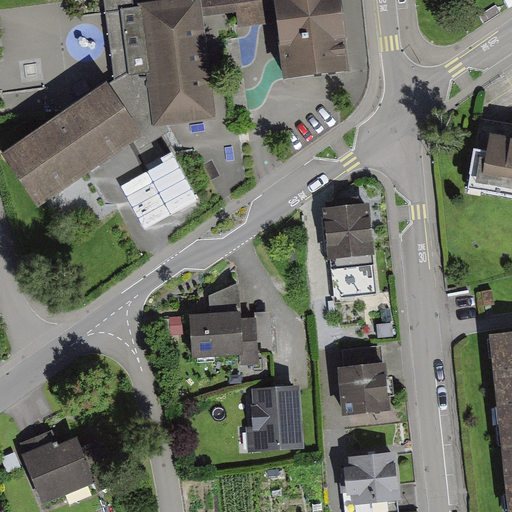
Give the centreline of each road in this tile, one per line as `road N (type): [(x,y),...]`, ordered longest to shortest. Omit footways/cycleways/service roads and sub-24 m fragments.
road 1 (residential): [(402,116),(419,212),(442,511)]
road 2 (residential): [(402,116),(351,161),(287,194),(237,239),(173,268),(134,299),(117,325)]
road 3 (residential): [(172,511),(139,362),(117,325)]
road 4 (residential): [(511,36),(456,68),(402,116)]
